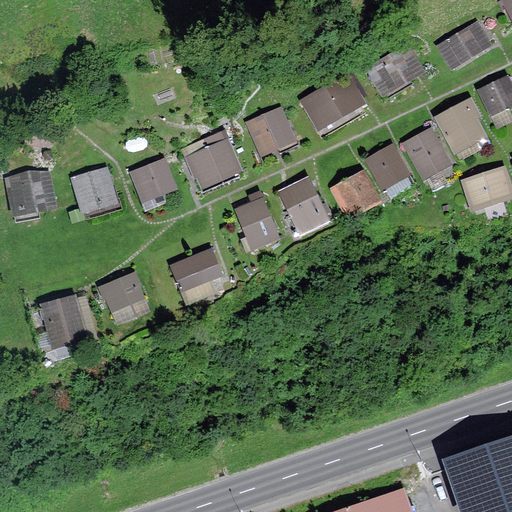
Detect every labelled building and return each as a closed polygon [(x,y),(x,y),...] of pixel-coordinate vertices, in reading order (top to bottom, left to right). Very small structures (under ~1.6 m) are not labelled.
[(511,0),(499,0),(511,25),(511,0)] [(476,21),(437,47),(451,68),(491,43),(476,21)] [(376,68),(387,88),(419,70),(407,50),(376,68)] [(511,85),(507,76),(478,91),(490,115),(511,103),(511,85)] [(306,102),(320,126),(359,103),(345,80),(306,102)] [(439,119),(456,149),(481,136),(471,117),(477,114),(471,103),(439,119)] [(251,124),(263,150),(289,138),(283,124),(286,122),(281,111),(251,124)] [(28,143),(42,146),(49,143),(44,129),(25,136),(28,143)] [(407,145),(425,178),(451,164),(441,146),(438,148),(430,133),(407,145)] [(193,158),(203,181),(235,167),(225,144),(193,158)] [(368,160),(384,190),(407,177),(391,147),(368,160)] [(135,174),(145,199),(172,188),(162,163),(135,174)] [(465,183),(472,207),(510,195),(503,171),(465,183)] [(75,180),(83,209),(112,201),(104,172),(75,180)] [(16,186),(21,211),(51,205),(46,181),(34,183),(32,173),(16,176),(18,186),(16,186)] [(335,192),(350,216),(375,201),(361,177),(335,192)] [(289,209),(301,234),(326,221),(307,180),(288,190),(296,206),(289,209)] [(241,215),(251,241),(275,231),(262,200),(253,204),(255,209),(241,215)] [(172,267),(183,291),(220,275),(211,252),(172,267)] [(109,286),(119,310),(142,300),(136,285),(139,284),(135,275),(109,286)] [(44,308),(54,345),(83,337),(73,300),(44,308)] [(497,511),(511,507),(511,445),(451,466),(466,511),(497,511)] [(408,511),(402,493),(346,511),(408,511)]
